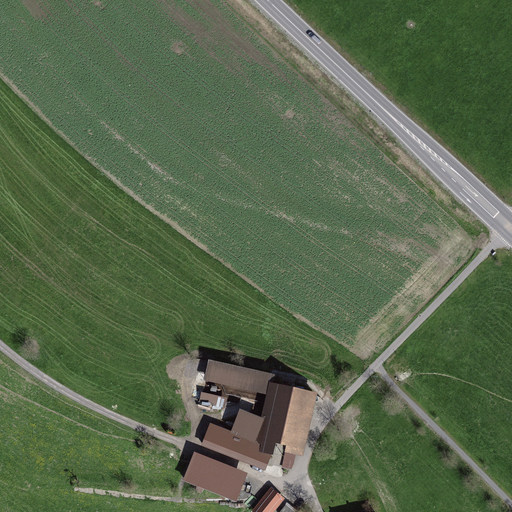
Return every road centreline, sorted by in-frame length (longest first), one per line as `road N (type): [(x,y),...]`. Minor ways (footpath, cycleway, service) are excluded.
road 1 (track): [(0,342),(92,406),(267,478),(305,477)]
road 2 (secondary): [(268,0),(511,229)]
road 3 (track): [(305,477),(317,428),(511,231)]
road 4 (track): [(83,488),(233,500),(267,478)]
